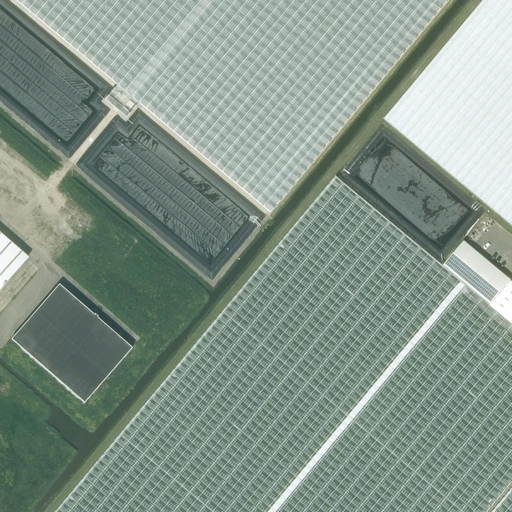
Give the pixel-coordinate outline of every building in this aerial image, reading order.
[(11,0),(116,87),(104,102),(125,120),(138,105),(269,214),(448,0),(11,0)] [(511,0),(484,0),(385,119),(511,225),(511,0)] [(511,282),(510,281),(490,306),(443,267),(336,178),(57,511),(487,511),(511,483),(511,282)] [(0,290),(26,261),(0,237),(0,290)] [(443,267),(490,306),(510,281),(464,242),(443,267)] [(57,288),(10,343),(83,406),(130,351),(57,288)] [(511,511),(511,489),(492,511),(511,511)]
